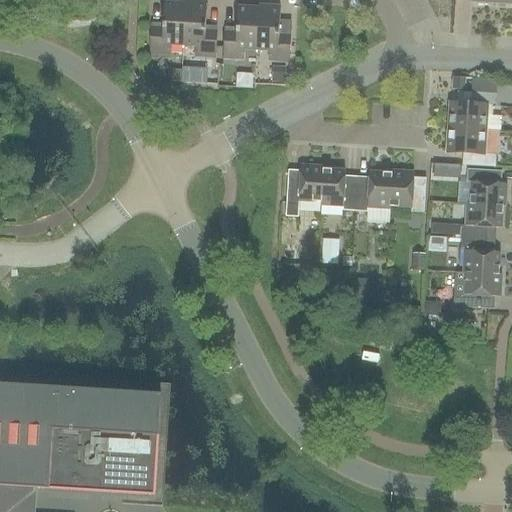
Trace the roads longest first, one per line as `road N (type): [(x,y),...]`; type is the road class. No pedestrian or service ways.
road 1 (residential): [(511,495),(432,490),(360,472),(296,428),(259,377),(162,173)]
road 2 (residential): [(162,173),(408,55)]
road 3 (residential): [(162,173),(122,106),(62,67),(0,45)]
